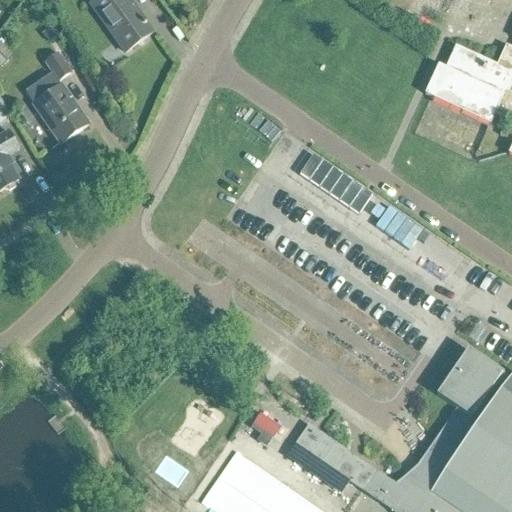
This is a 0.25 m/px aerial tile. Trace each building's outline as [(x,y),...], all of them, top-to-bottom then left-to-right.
[(124,56),(152,36),(126,0),(102,0),(90,9),(124,56)] [(0,64),(3,67),(15,55),(0,40),(0,64)] [(511,40),(511,41),(511,52),(504,49),(495,69),(454,50),(445,72),(437,69),(424,98),(490,128),(495,117),(511,124),(511,147),(508,157),(511,158),(511,40)] [(57,85),(70,75),(57,56),(43,65),(51,76),(57,85)] [(61,148),(88,129),(65,97),(51,76),(24,96),(61,148)] [(511,143),(511,140),(511,130),(504,127),(499,138),(511,143)] [(6,136),(0,139),(0,194),(18,184),(4,161),(17,153),(6,136)] [(511,511),(511,378),(510,381),(468,353),(436,399),(456,413),(417,470),(399,490),(378,476),(377,477),(309,430),(295,449),(385,511),(511,511)] [(274,438),(282,426),(261,412),(253,425),(274,438)] [(338,432),(342,426),(336,421),(331,428),(338,432)]
